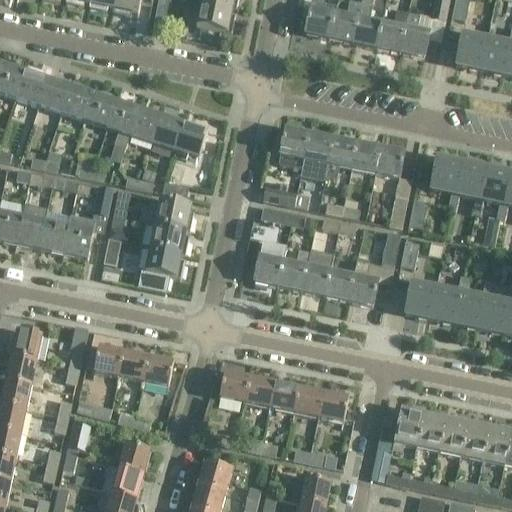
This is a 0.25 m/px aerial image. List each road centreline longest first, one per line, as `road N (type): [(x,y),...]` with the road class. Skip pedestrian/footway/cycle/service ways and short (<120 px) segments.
road 1 (residential): [(256,96),(236,82),(0,30)]
road 2 (residential): [(511,150),(256,96)]
road 3 (residential): [(209,333),(256,96)]
road 4 (residential): [(209,333),(0,288)]
road 5 (residential): [(160,511),(209,333)]
road 6 (residential): [(379,360),(209,333)]
road 7 (residential): [(348,511),(379,360)]
road 8 (residential): [(511,391),(379,360)]
